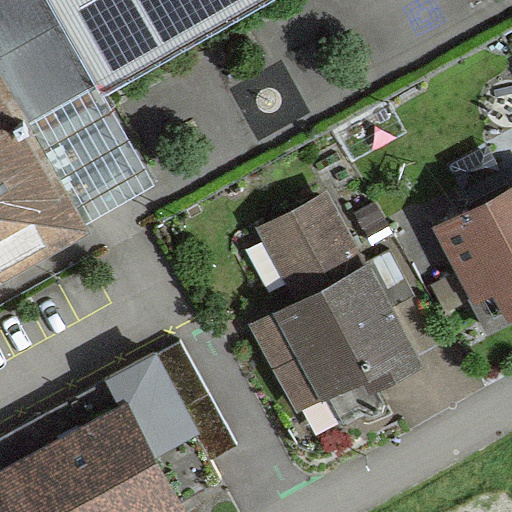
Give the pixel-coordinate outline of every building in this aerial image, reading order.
[(0,0),(0,255),(67,217),(16,124),(92,81),(94,84),(240,0),(0,0)] [(511,189),(441,227),(473,287),(465,292),(484,329),(511,314),(511,189)] [(382,309),(408,295),(385,250),(355,266),(320,200),(267,229),(300,289),(324,276),(329,287),(360,270),(382,309)] [(382,309),(360,270),(329,287),(264,322),(282,355),(271,361),(314,437),(358,412),(368,415),(378,409),(381,400),(369,378),(407,357),(382,309)] [(117,409),(0,472),(0,493),(10,511),(153,511),(216,478),(206,459),(232,445),(175,341),(101,380),(117,409)]
